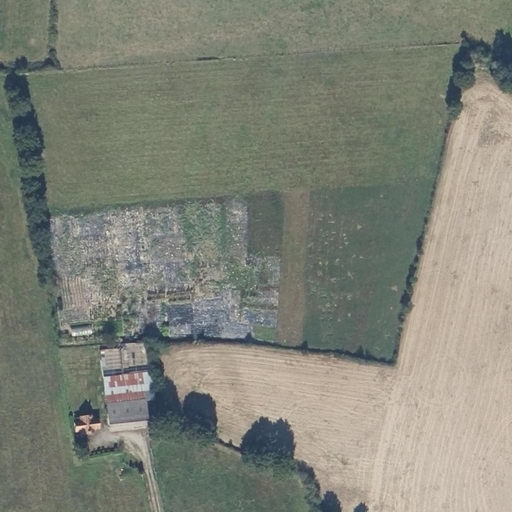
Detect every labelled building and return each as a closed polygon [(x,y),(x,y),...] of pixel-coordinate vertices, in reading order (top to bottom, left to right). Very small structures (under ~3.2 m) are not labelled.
[(72,327),(72,335),(91,335),(91,327),(72,327)] [(101,365),(117,366),(119,350),(102,348),(101,365)] [(149,371),(102,377),(105,402),(144,398),(152,397),(149,371)] [(144,398),(105,402),(108,423),(146,418),(144,398)] [(90,415),(73,418),(75,431),(98,428),(97,419),(94,420),(94,417),(91,417),(90,415)] [(147,423),(146,418),(108,423),(108,427),(147,423)]
